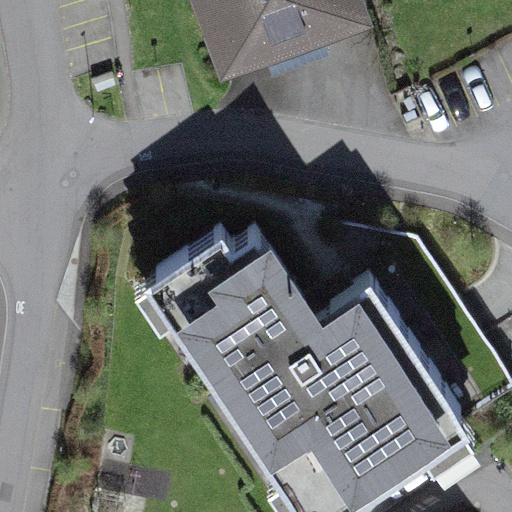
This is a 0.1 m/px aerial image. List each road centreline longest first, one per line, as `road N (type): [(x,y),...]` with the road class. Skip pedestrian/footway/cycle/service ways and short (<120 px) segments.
road 1 (residential): [(511,201),(463,178),(245,135),(43,169)]
road 2 (residential): [(1,511),(43,169)]
road 3 (residential): [(43,169),(26,0)]
road 4 (residential): [(393,511),(454,476),(491,475),(511,486)]
